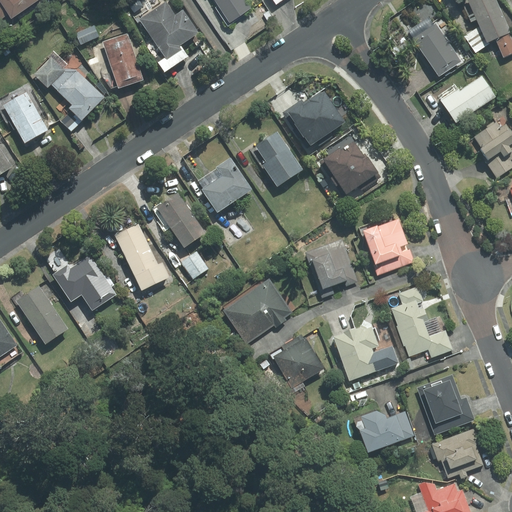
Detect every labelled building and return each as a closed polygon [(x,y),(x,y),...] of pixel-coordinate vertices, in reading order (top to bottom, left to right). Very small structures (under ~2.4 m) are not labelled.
[(0,0),(0,17),(3,16),(6,19),(34,0),(0,0)] [(211,0),(225,22),(236,16),(248,8),(243,0),(211,0)] [(465,0),(464,1),(476,29),(483,46),(487,45),(492,42),(500,60),(511,54),(511,50),(505,36),(508,35),(492,0),(465,0)] [(164,3),(136,21),(162,61),(163,63),(179,52),(177,49),(196,36),(181,12),(173,17),(164,3)] [(405,33),(409,41),(412,39),(432,27),(427,19),(408,32),(405,33)] [(412,39),(409,41),(435,80),(459,64),(433,25),(432,27),(412,39)] [(77,33),(74,35),(78,46),(96,39),(92,28),(77,33)] [(483,46),(476,29),(462,39),(473,55),(488,46),(487,45),(483,46)] [(126,36),(100,44),(115,92),(140,84),(126,36)] [(163,63),(162,61),(154,66),(160,76),(185,60),(179,52),(163,63)] [(48,86),(63,73),(61,71),(50,59),(32,77),(45,90),(48,86)] [(48,86),(54,93),(75,73),(61,71),(63,73),(48,86)] [(75,73),(54,93),(65,103),(70,109),(66,112),(77,124),(102,100),(75,73)] [(479,77),(438,104),(452,126),(494,100),(479,77)] [(24,95),(0,108),(21,147),(45,134),(24,95)] [(300,102),(280,114),(292,132),(290,132),(296,141),(297,140),(304,151),(341,127),(320,95),(317,97),(316,96),(308,101),(307,100),(301,104),(300,102)] [(485,130),(471,140),(479,151),(475,153),(483,165),(484,164),(495,180),(511,168),(511,167),(509,162),(511,159),(511,137),(503,125),(498,129),(494,124),(492,126),(490,124),(484,128),(485,130)] [(276,134),(253,149),(261,163),(263,166),(259,168),(273,190),(300,173),(276,134)] [(334,153),(316,165),(327,181),(326,182),(331,191),(333,190),(339,199),(374,177),(363,160),(359,162),(348,146),(335,154),(334,153)] [(0,177),(10,171),(0,155),(0,177)] [(213,183),(198,192),(214,216),(250,193),(228,160),(213,170),(219,179),(213,183)] [(175,195),(154,209),(180,250),(202,237),(175,195)] [(396,221),(358,236),(375,278),(412,264),(396,221)] [(136,227),(112,238),(137,294),(166,281),(159,265),(154,267),(136,227)] [(339,240),(302,255),(320,301),(333,296),(330,290),(343,285),(344,288),(356,283),(339,240)] [(194,254),(179,264),(191,281),(206,271),(194,254)] [(65,267),(49,277),(68,305),(78,298),(89,314),(113,298),(87,258),(68,271),(65,267)] [(266,280),(219,313),(244,348),(272,328),(274,330),(284,322),(283,320),(291,314),(266,280)] [(65,332),(37,288),(13,303),(42,347),(65,332)] [(400,307),(388,311),(406,359),(426,352),(429,360),(451,352),(443,332),(426,338),(421,325),(425,323),(421,311),(416,313),(415,309),(414,306),(421,303),(416,289),(396,296),(400,307)] [(0,357),(14,348),(0,324),(0,357)] [(340,337),(329,341),(346,384),(376,373),(368,351),(375,349),(368,330),(364,332),(364,330),(361,329),(357,328),(356,331),(352,333),(351,332),(339,336),(340,337)] [(281,354),(269,361),(288,392),(320,373),(298,337),(288,343),(278,349),(281,354)] [(472,422),(464,399),(459,401),(450,376),(414,389),(432,437),(472,422)] [(372,415),(356,421),(360,432),(355,434),(363,457),(401,443),(400,442),(412,438),(403,413),(382,421),(381,419),(372,415)] [(470,431),(429,446),(435,464),(439,463),(445,480),(457,476),(458,482),(465,479),(464,474),(481,468),(473,446),(475,446),(470,431)] [(422,484),(416,486),(425,511),(467,511),(465,505),(460,491),(455,493),(453,485),(435,491),(433,486),(422,484)]
